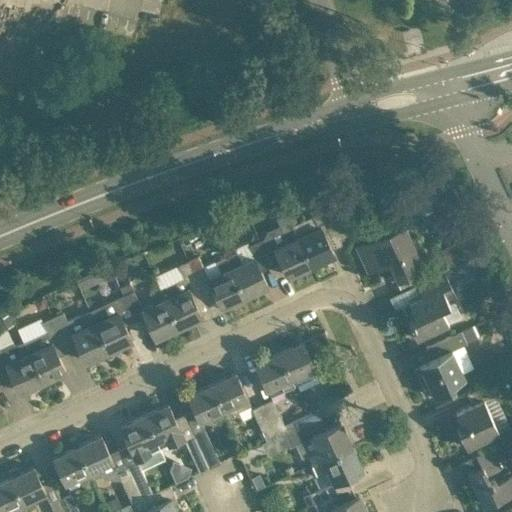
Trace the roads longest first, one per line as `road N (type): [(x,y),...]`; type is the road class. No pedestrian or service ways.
road 1 (residential): [(0,449),(341,298),(354,309),(433,483),(410,511)]
road 2 (tertiary): [(0,234),(350,110)]
road 3 (tertiary): [(350,110),(511,70)]
